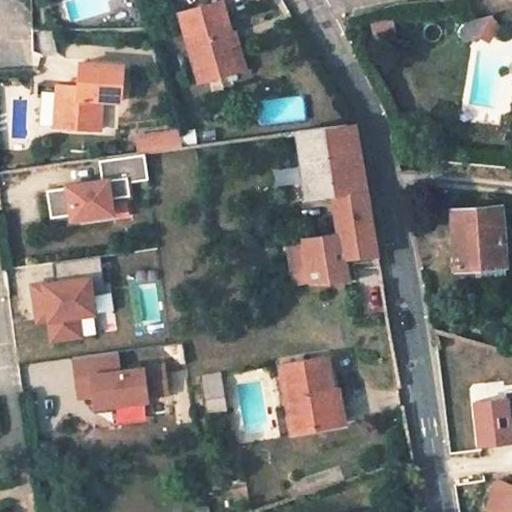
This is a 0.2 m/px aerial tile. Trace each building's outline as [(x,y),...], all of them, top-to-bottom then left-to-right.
[(244,68),(240,53),(234,55),(231,56),(226,35),(228,35),(230,34),(221,0),(182,12),(200,81),(221,75),(219,67),(236,62),(238,70),(244,68)] [(468,23),(460,33),(464,40),(479,37),(490,18),(468,23)] [(240,53),(234,33),(230,34),(228,35),(226,35),(231,56),(234,55),(240,53)] [(58,83),(57,108),(63,108),(62,125),(102,128),(104,99),(121,100),(124,63),(82,60),(80,84),(58,83)] [(219,67),(221,75),(235,71),(238,70),(236,62),(219,67)] [(302,118),(301,98),(260,101),(261,121),(302,118)] [(438,126),(423,115),(413,128),(428,139),(438,126)] [(354,121),(296,129),(306,196),(332,192),(366,187),(363,169),(354,121)] [(181,144),(177,130),(152,133),(154,148),(181,144)] [(152,133),(139,135),(141,150),(143,150),(154,148),(152,133)] [(147,178),(143,150),(141,150),(98,156),(101,179),(66,184),(66,186),(46,188),(50,216),(70,213),(71,218),(112,212),(110,197),(129,195),(127,181),(147,178)] [(338,231),(372,226),(366,187),(332,192),(338,231)] [(500,205),(451,208),(456,268),(506,264),(500,205)] [(338,231),(304,237),(311,283),(348,281),(345,258),(377,256),(375,239),(372,226),(338,231)] [(292,285),(311,283),(304,237),(285,240),(292,285)] [(96,313),(90,271),(37,278),(37,280),(28,281),(34,322),(43,321),(47,342),(82,337),(79,316),(96,313)] [(147,401),(147,397),(168,394),(163,361),(142,364),(142,363),(119,366),(117,351),(71,356),(76,399),(89,397),(90,408),(147,401)] [(326,356),(281,364),(293,432),(332,425),(326,389),(332,388),(326,356)] [(209,410),(224,407),(218,375),(204,377),(209,410)] [(332,425),(344,423),(337,387),(332,388),(326,389),(332,425)] [(511,388),(505,389),(506,395),(471,399),(476,445),(511,440),(511,419),(511,388)] [(511,511),(511,481),(511,482),(496,477),(484,509),(493,511),(511,511)]
